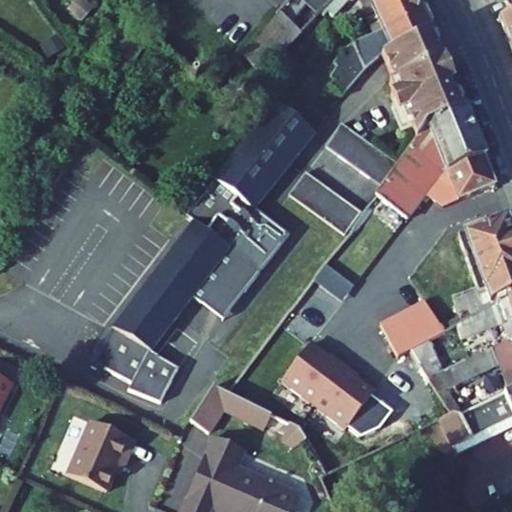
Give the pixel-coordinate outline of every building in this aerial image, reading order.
[(260,0),(198,0),(223,28),(243,10),(252,21),(267,7),(260,0)] [(307,8),(317,17),(331,0),(290,0),(276,16),(278,17),(280,15),(291,25),(307,8)] [(352,5),(356,0),(357,0),(366,12),(384,0),(331,0),(319,14),(324,19),(328,14),(334,20),(349,2),(352,5)] [(430,25),(418,0),(384,0),(366,12),(362,14),(373,36),(341,52),(344,58),(333,65),(337,70),(330,80),(334,83),(329,88),(343,99),(363,74),(384,58),(387,56),(430,34),(433,33),(430,25)] [(82,23),(94,8),(85,1),(73,16),(82,23)] [(511,52),(511,10),(499,18),(511,52)] [(241,57),(262,76),(301,34),(291,25),(280,15),(278,17),(241,57)] [(109,64),(127,75),(152,37),(134,25),(109,64)] [(415,54),(434,45),(430,34),(387,56),(384,58),(388,68),(393,64),(415,54)] [(44,45),(52,58),(65,50),(57,37),(44,45)] [(388,68),(392,77),(393,83),(390,84),(394,95),(391,96),(399,115),(402,114),(406,124),(409,122),(417,140),(427,126),(461,113),(451,86),(454,84),(444,60),(441,61),(438,54),(434,45),(415,54),(393,64),(388,68)] [(313,136),(275,106),(243,144),(187,218),(195,224),(110,335),(149,355),(191,300),(200,307),(222,278),(244,294),(287,238),(251,210),(313,136)] [(495,188),(465,112),(461,113),(427,126),(417,140),(397,166),(381,189),(375,197),(405,221),(425,196),(443,208),(495,188)] [(325,149),(336,157),(353,134),(342,126),(325,149)] [(336,157),(347,165),(364,142),(353,134),(336,157)] [(364,142),(347,165),(359,173),(375,150),(364,142)] [(94,156),(80,147),(64,171),(63,173),(76,182),(94,156)] [(359,173),(370,181),(386,158),(375,150),(359,173)] [(386,158),(370,181),(381,189),(397,166),(386,158)] [(64,171),(53,164),(24,210),(35,217),(63,173),(64,171)] [(290,196),(300,204),(316,183),(305,175),(290,196)] [(327,191),(316,183),(300,204),(311,212),(327,191)] [(327,191),(311,212),(322,221),(338,199),(327,191)] [(338,199),(322,221),(333,229),(349,207),(338,199)] [(1,237),(16,246),(35,217),(24,210),(20,207),(1,237)] [(349,207),(333,229),(344,237),(360,215),(349,207)] [(511,291),(511,234),(507,219),(458,236),(477,291),(453,300),(459,317),(462,325),(491,309),(489,304),(511,291)] [(222,278),(200,307),(222,324),(244,294),(222,278)] [(458,328),(463,339),(506,322),(511,336),(511,291),(489,304),(491,309),(462,325),(458,328)] [(441,328),(425,304),(381,326),(400,358),(446,335),(441,328)] [(462,325),(459,317),(441,328),(446,335),(458,328),(462,325)] [(161,405),(179,370),(110,335),(94,366),(131,386),(128,392),(161,405)] [(441,402),(449,414),(457,409),(447,392),(499,367),(503,377),(509,393),(511,392),(511,339),(429,380),(441,402)] [(311,346),(283,384),(315,408),(347,365),(332,355),(329,359),(311,346)] [(361,376),(347,365),(315,408),(348,431),(376,394),(357,380),(361,376)] [(2,367),(0,370),(0,379),(11,385),(16,374),(2,367)] [(503,377),(491,382),(498,399),(509,393),(503,377)] [(0,412),(13,387),(0,380),(0,412)] [(450,416),(439,421),(458,457),(511,430),(511,392),(509,393),(498,399),(462,416),(459,417),(458,417),(452,415),(450,416)] [(457,409),(449,414),(450,416),(452,415),(458,417),(459,417),(462,416),(457,409)] [(90,424),(67,477),(106,494),(118,466),(124,468),(135,443),(90,424)] [(213,440),(181,511),(290,511),(297,496),(237,470),(245,454),(213,440)]
